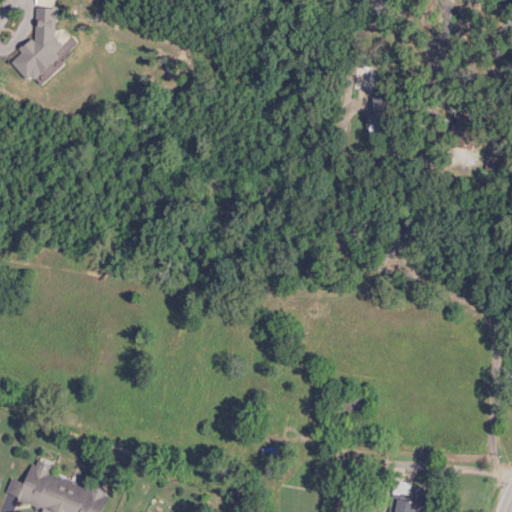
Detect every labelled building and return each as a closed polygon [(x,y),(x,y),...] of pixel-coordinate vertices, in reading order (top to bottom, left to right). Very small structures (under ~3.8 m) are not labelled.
[(372,98),(372,135),(394,135),(394,98),(372,98)] [(449,147),(470,150),(476,119),(455,115),(449,147)] [(358,421),(361,395),(339,392),(335,418),(358,421)] [(100,511),(107,491),(48,473),(51,466),(31,460),(24,484),(10,480),(4,497),(42,508),(40,511),(100,511)] [(395,482),(388,511),(418,511),(424,489),(395,482)]
